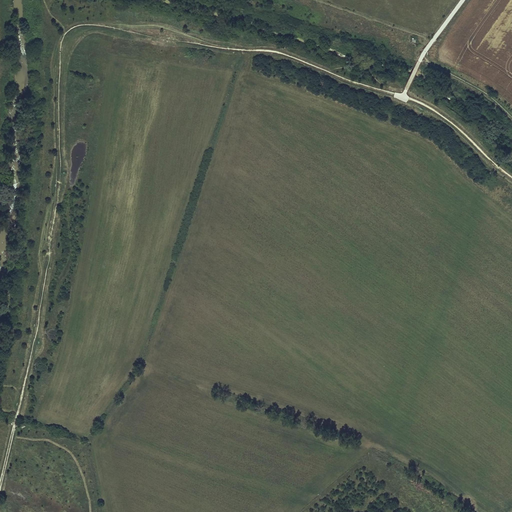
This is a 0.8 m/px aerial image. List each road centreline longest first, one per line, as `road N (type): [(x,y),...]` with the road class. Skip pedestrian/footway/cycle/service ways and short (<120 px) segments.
road 1 (tertiary): [(511,196),(416,117),(283,69),(0,9)]
road 2 (tertiary): [(0,34),(277,86),(417,141),(511,218)]
